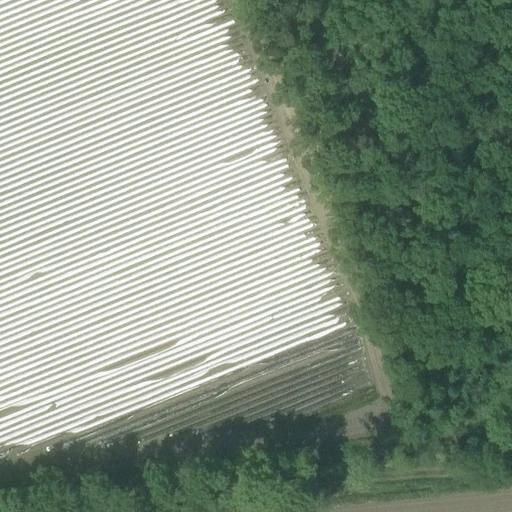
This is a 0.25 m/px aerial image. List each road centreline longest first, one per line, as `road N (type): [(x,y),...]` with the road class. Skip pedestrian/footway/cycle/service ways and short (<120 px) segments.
road 1 (track): [(454,466),(427,448),(242,0)]
road 2 (track): [(454,466),(68,511)]
